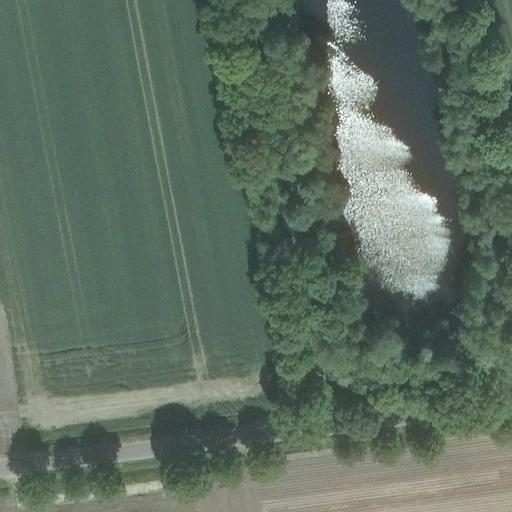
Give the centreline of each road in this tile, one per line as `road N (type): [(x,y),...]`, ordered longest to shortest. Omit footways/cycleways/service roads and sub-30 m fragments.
road 1 (tertiary): [(0,468),(511,401)]
road 2 (track): [(317,426),(312,326),(265,154),(236,0)]
road 3 (track): [(511,271),(451,0)]
